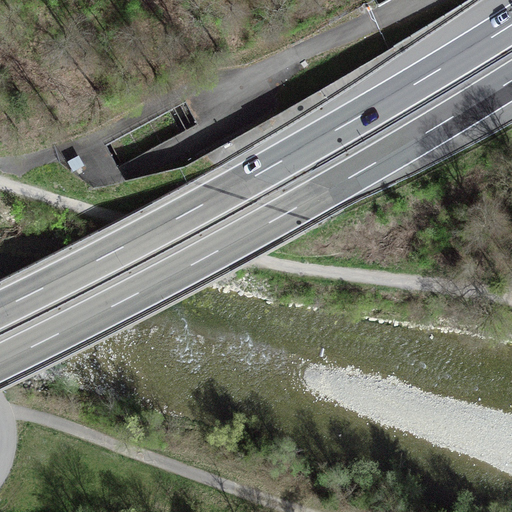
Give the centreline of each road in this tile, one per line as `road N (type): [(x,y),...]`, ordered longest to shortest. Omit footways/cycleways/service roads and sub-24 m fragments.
road 1 (motorway): [(511,24),(227,190),(0,308)]
road 2 (motorway): [(0,362),(288,211),(511,80)]
road 3 (track): [(511,298),(268,260),(0,181)]
road 4 (track): [(0,408),(301,511)]
